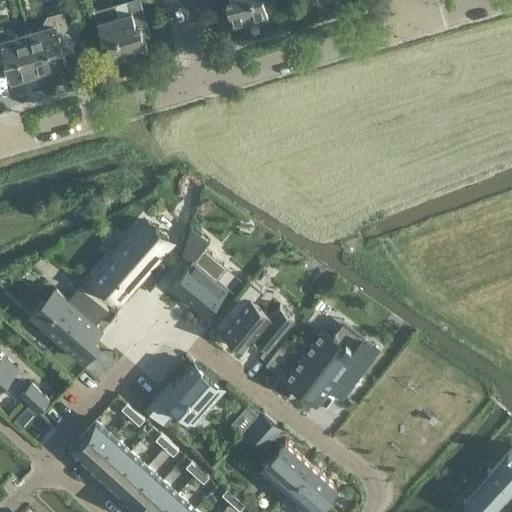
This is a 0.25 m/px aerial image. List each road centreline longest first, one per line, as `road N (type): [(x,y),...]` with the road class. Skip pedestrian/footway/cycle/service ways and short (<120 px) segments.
road 1 (residential): [(41,460),(166,323),(362,467),(377,488),(371,511)]
road 2 (residential): [(0,144),(209,83)]
road 3 (residential): [(209,83),(409,25)]
